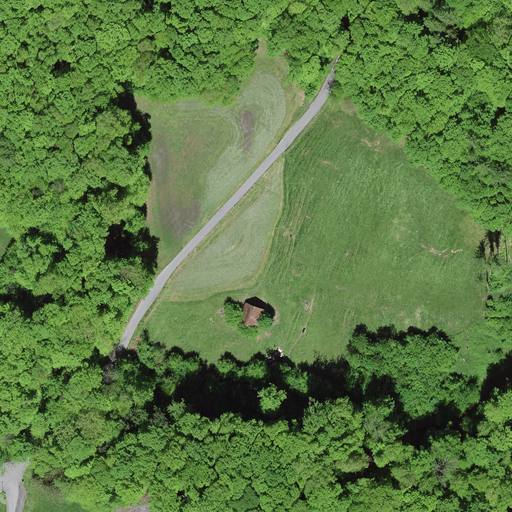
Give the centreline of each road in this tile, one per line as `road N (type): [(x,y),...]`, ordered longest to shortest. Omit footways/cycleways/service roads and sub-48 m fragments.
road 1 (unclassified): [(0,486),(73,420),(166,273),(314,112),(379,0)]
road 2 (track): [(466,491),(474,459),(459,422),(511,374)]
